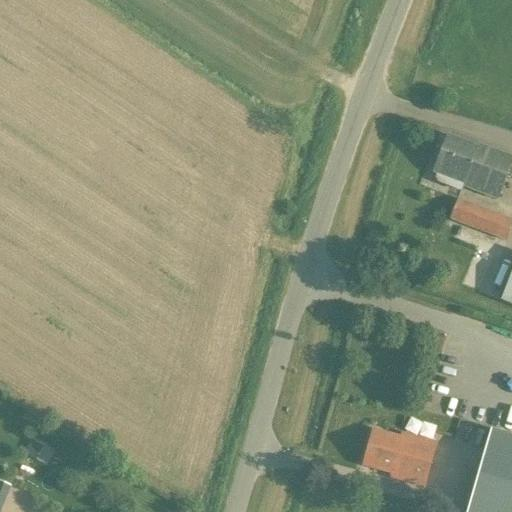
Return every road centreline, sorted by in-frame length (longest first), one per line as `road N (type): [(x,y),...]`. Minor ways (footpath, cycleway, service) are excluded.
road 1 (unclassified): [(235,511),(365,94)]
road 2 (track): [(44,0),(205,39),(231,37),(310,61),(365,94)]
road 3 (unclassified): [(511,85),(451,66),(408,68),(365,94)]
